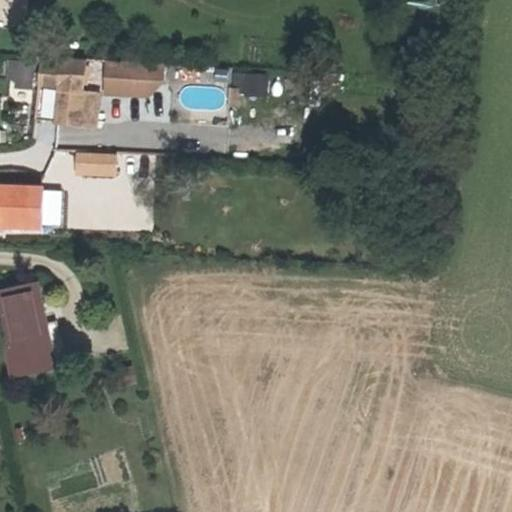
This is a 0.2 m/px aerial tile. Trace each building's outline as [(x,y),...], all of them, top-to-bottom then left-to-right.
[(43,58),(40,84),(62,86),(61,91),(82,93),(85,60),(43,58)] [(152,64),(108,61),(107,78),(151,80),(152,64)] [(21,82),(22,64),(13,63),(12,81),(21,82)] [(21,82),(35,83),(36,65),(22,64),(21,82)] [(151,80),(107,78),(106,92),(150,95),(164,81),(164,64),(152,64),(151,80)] [(266,73),(236,71),(235,92),(265,94),(266,73)] [(35,83),(21,82),(20,90),(34,91),(35,83)] [(37,113),(49,113),(48,86),(36,86),(37,113)] [(61,91),(58,121),(79,123),(82,93),(61,91)] [(97,94),(82,93),(79,123),(93,125),(97,94)] [(81,151),(80,172),(118,174),(119,153),(81,151)] [(0,229),(41,231),(41,224),(59,225),(61,193),(42,192),(43,188),(0,186),(0,229)] [(57,368),(48,326),(39,285),(0,294),(0,305),(15,377),(57,368)] [(58,323),(48,326),(57,368),(67,366),(58,323)]
